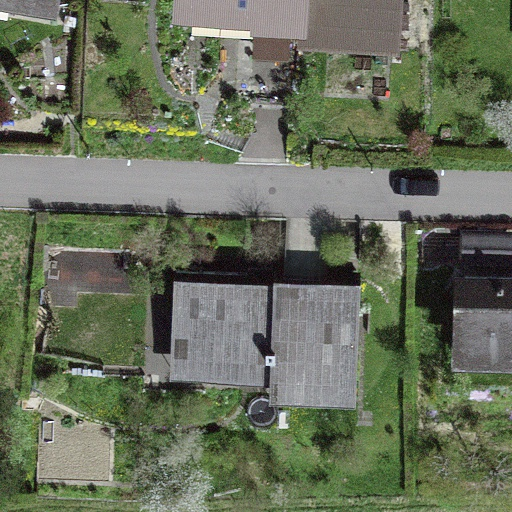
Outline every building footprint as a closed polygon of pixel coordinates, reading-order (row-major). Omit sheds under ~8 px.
[(0,0),(56,9),(57,0),(0,0)] [(180,0),(180,9),(254,14),(254,21),(297,24),(309,41),(396,47),(399,0),(180,0)] [(506,261),(507,233),(464,231),(463,260),(506,261)] [(198,309),(195,375),(353,384),(357,276),(175,269),(174,308),(198,309)] [(511,276),(463,275),(461,352),(511,354),(511,276)]
